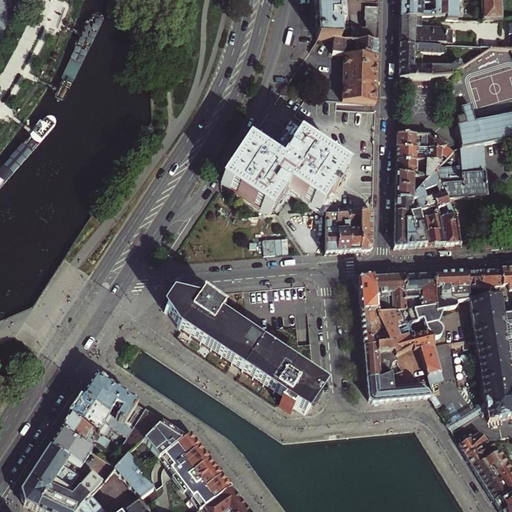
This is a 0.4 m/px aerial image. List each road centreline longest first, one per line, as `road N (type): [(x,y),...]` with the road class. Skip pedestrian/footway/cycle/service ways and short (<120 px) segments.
road 1 (residential): [(262,511),(201,436),(90,361),(120,316),(278,421),(339,418)]
road 2 (primary): [(247,0),(213,98),(96,281)]
road 3 (residential): [(388,0),(380,265)]
road 4 (residential): [(167,213),(196,202),(252,112),(286,0)]
road 5 (primary): [(167,213),(232,110),(267,0)]
road 6 (primary): [(0,474),(124,279)]
road 7 (residential): [(323,269),(124,279)]
road 8 (residential): [(487,511),(427,419),(339,418)]
road 9 (primary): [(96,281),(0,432)]
road 10 (residential): [(339,418),(323,269)]
road 11 (residential): [(380,265),(511,256)]
